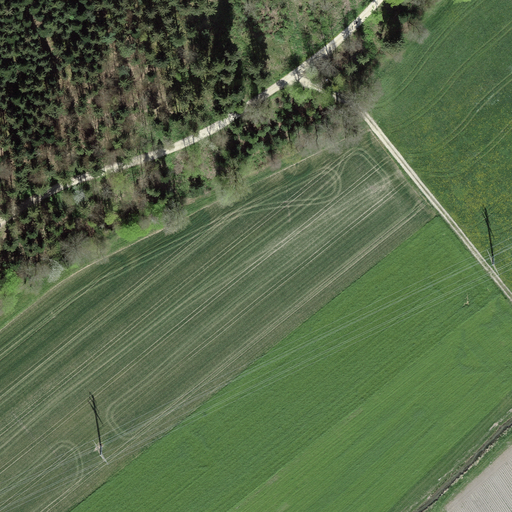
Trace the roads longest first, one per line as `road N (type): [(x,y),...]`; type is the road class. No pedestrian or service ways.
road 1 (track): [(0,220),(31,196),(195,137),(305,66),(378,0)]
road 2 (track): [(288,78),(359,110),(511,300)]
